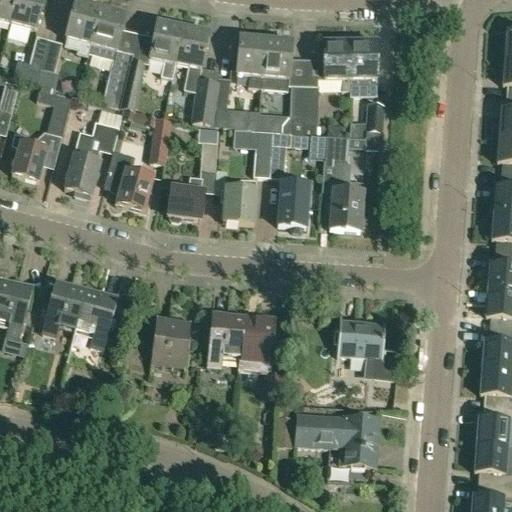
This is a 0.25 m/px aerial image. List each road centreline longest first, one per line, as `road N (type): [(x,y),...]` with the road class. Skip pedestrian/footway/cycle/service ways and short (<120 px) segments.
road 1 (residential): [(447,291),(283,280),(104,252),(0,223)]
road 2 (residential): [(447,291),(465,36),(482,8)]
road 3 (residential): [(265,511),(130,458),(0,432)]
road 4 (residential): [(432,511),(447,291)]
